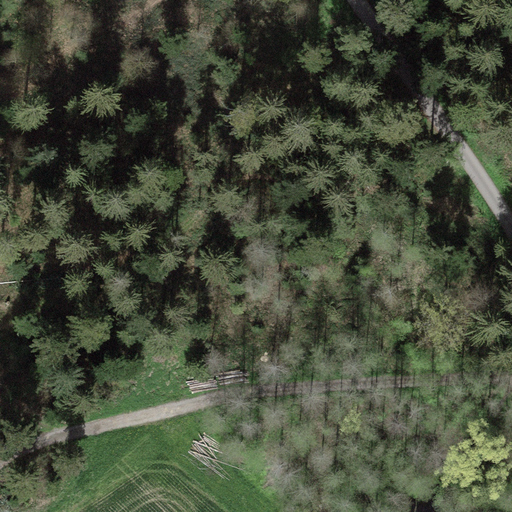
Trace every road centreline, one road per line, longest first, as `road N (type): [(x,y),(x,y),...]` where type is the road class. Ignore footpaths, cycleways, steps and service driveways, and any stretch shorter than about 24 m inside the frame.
road 1 (track): [(0,472),(260,391),(511,374)]
road 2 (unclassified): [(345,0),(511,265)]
